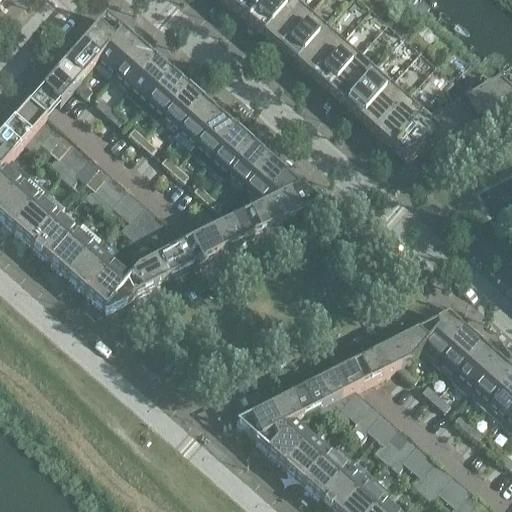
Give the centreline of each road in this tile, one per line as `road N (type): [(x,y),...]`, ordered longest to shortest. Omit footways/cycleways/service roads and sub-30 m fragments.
road 1 (residential): [(143,0),(511,322)]
road 2 (residential): [(260,511),(0,283)]
